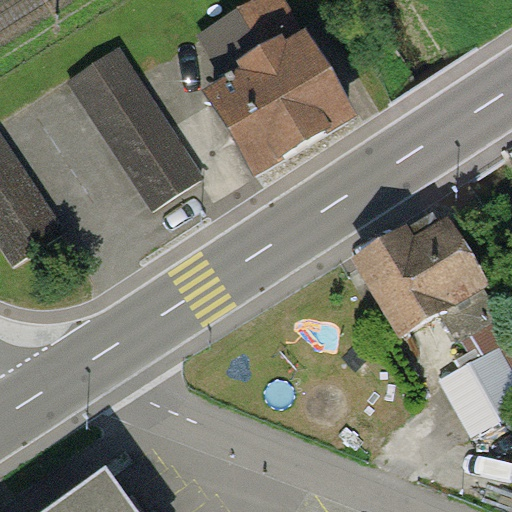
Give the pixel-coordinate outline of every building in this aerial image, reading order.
[(202,96),(255,180),(356,117),(303,33),(202,96)] [(120,52),(69,85),(154,216),(205,183),(120,52)] [(0,134),(0,248),(14,271),(66,238),(0,134)] [(435,226),(361,271),(404,340),(442,317),(459,345),(498,320),(447,236),(442,239),(435,226)] [(511,416),(511,386),(495,357),(443,386),(473,439),(511,416)] [(130,511),(113,487),(77,511),(130,511)]
